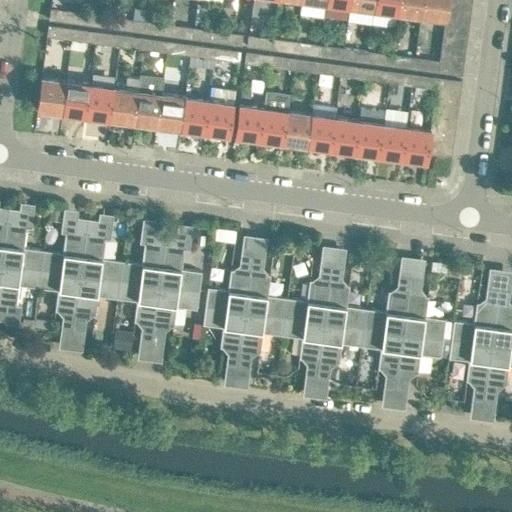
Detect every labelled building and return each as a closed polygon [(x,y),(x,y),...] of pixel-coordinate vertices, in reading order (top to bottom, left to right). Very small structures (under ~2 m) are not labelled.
[(373,8),(374,0),(350,0),(350,5),(373,8)] [(397,12),(398,0),(374,0),(373,8),(397,12)] [(421,15),(422,0),(398,0),(397,12),(421,15)] [(446,7),(447,0),(422,0),(421,15),(445,18),(446,7)] [(470,10),(471,0),(447,0),(446,7),(470,10)] [(74,21),(75,10),(51,7),(49,18),(74,21)] [(468,23),(470,10),(446,7),(445,18),(444,20),(468,23)] [(98,24),(99,13),(75,10),(74,21),(98,24)] [(121,27),(123,17),(99,13),(98,24),(121,27)] [(145,31),(147,20),(123,17),(121,27),(145,31)] [(169,34),(171,23),(147,20),(145,31),(169,34)] [(467,36),(468,23),(444,20),(443,32),(467,36)] [(71,38),(73,27),(49,23),(47,34),(71,38)] [(193,37),(195,26),(171,23),(169,34),(193,37)] [(217,40),(219,29),(195,26),(193,37),(217,40)] [(95,41),(96,30),(73,27),(71,38),(95,41)] [(241,43),(242,33),(219,29),(217,40),(241,43)] [(119,44),(120,33),(96,30),(95,41),(119,44)] [(465,48),(467,36),(443,32),(441,45),(465,48)] [(143,47),(144,36),(120,33),(119,44),(143,47)] [(271,48),(272,37),(248,33),(247,44),(271,48)] [(167,51),(168,40),(144,36),(143,47),(167,51)] [(295,51),(296,40),(272,37),(271,48),(295,51)] [(191,54),(192,43),(168,40),(167,51),(191,54)] [(319,54),(320,43),(296,40),(295,51),(319,54)] [(214,57),(216,46),(192,43),(191,54),(214,57)] [(342,57),(344,46),(320,43),(319,54),(342,57)] [(463,61),(465,48),(441,45),(439,57),(463,61)] [(240,49),(216,46),(214,57),(239,60),(240,49)] [(366,61),(368,49),(344,46),(342,57),(366,61)] [(390,64),(392,53),(368,49),(366,61),(390,64)] [(269,65),(270,54),(246,51),(244,61),(269,65)] [(414,67),(416,56),(392,53),(390,64),(414,67)] [(293,68),(294,58),(270,54),(269,65),(293,68)] [(438,70),(439,59),(416,56),(414,67),(438,70)] [(462,74),(463,61),(439,57),(439,59),(438,70),(462,74)] [(317,71),(318,61),(294,58),(293,68),(317,71)] [(340,74),(342,64),(318,61),(317,71),(340,74)] [(364,78),(366,67),(342,64),(340,74),(364,78)] [(388,81),(390,71),(366,67),(364,78),(388,81)] [(412,84),(414,74),(390,71),(388,81),(412,84)] [(157,124),(161,91),(163,77),(139,74),(137,88),(133,121),(157,124)] [(436,87),(437,77),(414,74),(412,84),(436,87)] [(61,111),(65,78),(42,75),(37,108),(61,111)] [(459,93),(461,80),(437,77),(436,87),(435,89),(459,93)] [(85,115),(89,82),(65,78),(61,111),(85,115)] [(109,118),(113,85),(89,82),(85,115),(109,118)] [(133,121),(137,88),(113,85),(109,118),(133,121)] [(209,98),(204,131),(228,134),(233,101),(234,89),(211,85),(209,98)] [(282,142),(287,108),(289,92),(265,89),(263,105),(259,138),(282,142)] [(458,105),(459,93),(435,89),(434,102),(458,105)] [(181,128),(185,95),(161,91),(157,124),(181,128)] [(204,131),(209,98),(185,95),(181,128),(204,131)] [(259,138),(263,105),(239,102),(235,135),(259,138)] [(456,118),(458,105),(434,102),(432,114),(456,118)] [(358,118),(354,151),(378,155),(382,121),(383,110),(360,107),(358,118)] [(306,145),(311,111),(287,108),(282,142),(306,145)] [(330,148),(335,115),(311,111),(306,145),(330,148)] [(454,130),(456,118),(432,114),(430,127),(454,130)] [(354,151),(358,118),(335,115),(330,148),(354,151)] [(401,158),(406,124),(382,121),(378,155),(401,158)] [(429,140),(430,127),(406,124),(401,158),(426,161),(427,152),(429,140)] [(452,143),(454,130),(430,127),(429,140),(452,143)] [(451,156),(452,143),(429,140),(427,152),(451,156)] [(0,261),(2,262),(9,206),(0,204),(0,261)] [(41,267),(43,248),(24,246),(26,226),(18,225),(20,207),(9,206),(2,262),(41,267)] [(80,272),(88,216),(77,215),(74,232),(65,231),(63,251),(43,248),(41,267),(80,272)] [(120,278),(122,259),(103,256),(105,236),(96,235),(98,218),(88,216),(80,272),(120,278)] [(159,283),(166,228),(155,226),(153,243),(144,242),(142,262),(122,259),(120,278),(159,283)] [(178,229),(166,228),(159,283),(199,288),(202,269),(182,267),(184,247),(175,246),(178,229)] [(245,309),(252,254),(241,252),(239,269),(230,268),(227,288),(207,285),(205,304),(245,309)] [(284,315),(287,296),(267,294),(270,273),(260,272),(263,255),(252,254),(245,309),(284,315)] [(38,286),(41,267),(2,262),(0,273),(0,318),(5,319),(7,302),(16,304),(19,283),(38,286)] [(324,320),(331,265),(320,263),(318,280),(309,278),(306,299),(287,296),(284,315),(324,320)] [(363,325),(366,307),(346,304),(349,285),(340,284),(342,266),(331,265),(324,320),(363,325)] [(73,328),(80,272),(41,267),(38,286),(58,289),(55,309),(64,310),(62,327),(73,328)] [(117,297),(120,278),(80,272),(73,328),(84,330),(86,313),(95,314),(97,294),(117,297)] [(403,330),(410,276),(399,274),(397,291),(388,289),(385,309),(366,307),(363,325),(403,330)] [(421,277),(410,276),(403,330),(442,336),(445,317),(425,314),(428,295),(419,294),(421,277)] [(151,339),(159,283),(120,278),(117,297),(136,299),(134,320),(143,321),(140,337),(151,339)] [(197,307),(199,288),(159,283),(151,339),(162,340),(164,324),(174,325),(176,305),(197,307)] [(491,343),(498,287),(487,286),(485,302),(476,301),(473,321),(453,318),(450,337),(491,343)] [(511,345),(511,305),(507,305),(509,289),(498,287),(491,343),(511,345)] [(238,365),(245,309),(205,304),(202,323),(223,326),(220,346),(229,347),(227,364),(238,365)] [(282,333),(284,315),(245,309),(238,365),(248,367),(251,350),(259,351),(262,331),(282,333)] [(317,376),(324,320),(284,315),(282,333),(301,336),(298,357),(308,358),(306,374),(317,376)] [(361,344),(363,325),(324,320),(317,376),(327,377),(330,361),(338,362),(341,342),(361,344)] [(395,386),(403,330),(363,325),(361,344),(380,347),(378,367),(387,368),(384,385),(395,386)] [(440,355),(442,336),(403,330),(395,386),(406,388),(408,371),(417,373),(420,352),(440,355)] [(483,398),(491,343),(450,337),(448,356),(468,359),(465,379),(474,380),(472,397),(483,398)] [(511,364),(511,345),(491,343),(483,398),(494,400),(496,383),(505,384),(508,364),(511,364)]
